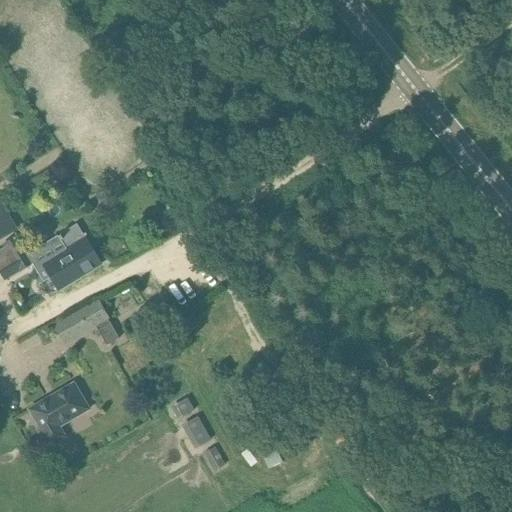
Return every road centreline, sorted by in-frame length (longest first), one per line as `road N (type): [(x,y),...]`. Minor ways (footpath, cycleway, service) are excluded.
road 1 (track): [(411,86),(0,346)]
road 2 (secondary): [(511,212),(341,0)]
